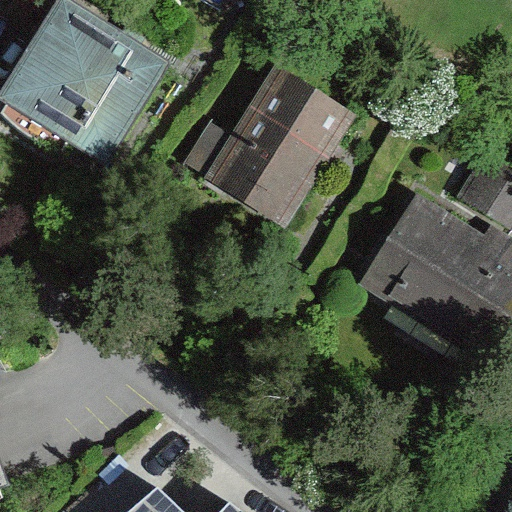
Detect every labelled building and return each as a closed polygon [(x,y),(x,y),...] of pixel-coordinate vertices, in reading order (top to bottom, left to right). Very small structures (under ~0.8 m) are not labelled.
[(166,63),(63,0),(60,0),(1,96),(106,161),(166,63)] [(354,119),(280,72),(237,140),(213,125),(186,168),(284,230),(354,119)] [(511,164),(495,154),(467,199),(511,226),(511,164)] [(422,222),(371,304),(488,377),(511,338),(511,264),(497,255),(491,265),(422,222)] [(0,497),(18,491),(0,441),(0,497)] [(176,511),(156,492),(131,511),(176,511)]
